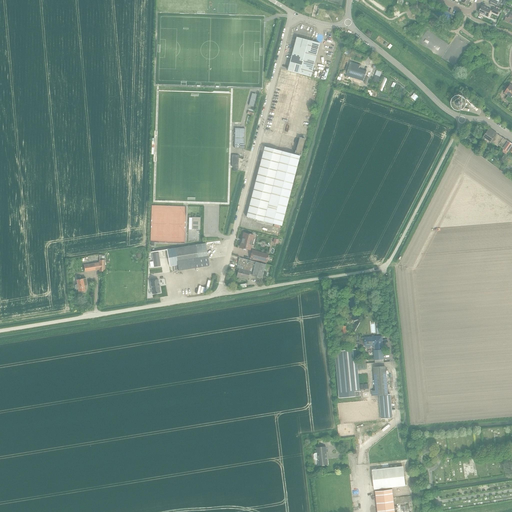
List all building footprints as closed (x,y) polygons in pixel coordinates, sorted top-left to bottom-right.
[(488,17),(491,10),(482,6),(479,13),(481,13),(480,14),(483,15),(483,14),(488,17)] [(296,37),(294,45),(309,50),(311,41),(296,37)] [(307,58),(304,66),(302,74),(311,77),(320,43),(311,41),(309,50),(307,58)] [(294,45),(292,54),(307,58),(309,50),(294,45)] [(290,62),(304,66),(307,58),(292,54),(290,62)] [(287,70),(302,74),(304,66),(290,62),(287,70)] [(350,62),(345,75),(363,81),(364,78),(365,78),(367,71),(359,69),(360,65),(350,62)] [(381,77),(375,75),(372,82),(377,83),(378,81),(379,82),(381,77)] [(462,102),(463,101),(464,101),(466,98),(461,95),(459,99),(458,99),(457,99),(456,100),(455,100),(455,101),(455,102),(455,103),(455,104),(455,105),(456,105),(456,106),(457,106),(458,106),(459,106),(460,106),(461,106),(461,105),(462,104),(462,103),(462,102)] [(484,137),(491,141),(496,133),(489,128),(484,137)] [(234,133),(234,148),(240,148),(244,148),(244,144),(244,133),(234,133)] [(499,145),(502,148),(507,141),(496,133),(491,141),(498,146),(499,145)] [(300,156),(305,139),(299,137),(295,150),(295,153),(299,154),(299,155),(300,156)] [(507,152),(509,150),(511,145),(511,144),(507,141),(502,149),(507,152)] [(246,217),(248,217),(281,226),(300,156),(264,147),(246,217)] [(152,207),(152,237),(185,238),(185,219),(185,215),(177,215),(177,218),(178,218),(178,221),(170,221),(170,222),(155,221),(155,217),(160,217),(160,207),(152,207)] [(199,230),(200,230),(200,217),(192,217),(192,218),(192,229),(199,229),(199,230)] [(240,247),(250,250),(253,235),(244,233),(240,247)] [(196,245),(166,249),(169,266),(173,265),(174,271),(178,271),(209,266),(208,259),(206,243),(196,245)] [(250,259),(266,263),(268,254),(252,250),(250,259)] [(158,253),(152,254),(154,267),(160,266),(158,253)] [(105,271),(105,255),(100,255),(99,263),(84,265),(85,272),(99,269),(99,271),(105,271)] [(254,269),(252,275),(252,276),(262,278),(265,264),(239,258),(237,265),(254,269)] [(248,274),(252,275),(254,269),(237,265),(236,268),(239,268),(237,277),(247,279),(248,274)] [(84,285),(87,285),(86,278),(80,279),(80,278),(80,276),(77,277),(77,278),(77,280),(78,285),(76,285),(76,289),(78,289),(79,291),(85,290),(84,285)] [(199,288),(208,290),(212,277),(209,277),(207,284),(200,283),(199,288)] [(150,281),(152,294),(157,293),(160,292),(158,279),(157,279),(151,280),(150,281)] [(382,336),(365,338),(365,346),(366,347),(370,347),(371,346),(371,345),(375,345),(375,349),(383,348),(382,336)] [(339,398),(343,397),(360,396),(360,391),(356,349),(335,351),(339,393),(339,398)] [(383,349),(374,350),(375,360),(384,359),(383,349)] [(387,394),(385,367),(374,368),(376,391),(372,391),(372,395),(379,394),(381,419),(392,418),(390,394),(387,394)] [(315,453),(314,455),(314,459),(316,460),(318,460),(319,465),(328,464),(326,447),(317,447),(318,453),(315,453)] [(403,467),(373,470),(375,488),(405,485),(403,467)] [(395,511),(392,489),(375,491),(377,511),(395,511)]
